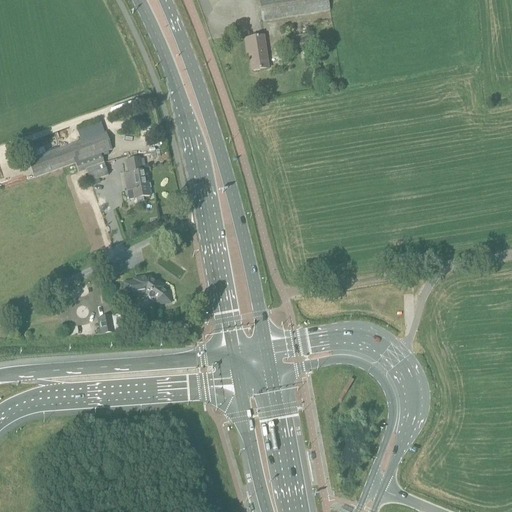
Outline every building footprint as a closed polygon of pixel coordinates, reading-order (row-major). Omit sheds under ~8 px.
[(330,11),(328,0),(259,0),(262,22),(330,11)] [(54,28),(62,26),(59,12),(51,14),(54,28)] [(89,33),(90,43),(103,41),(101,31),(89,33)] [(310,34),(284,38),(287,52),(312,47),(310,34)] [(89,46),(85,35),(75,38),(79,49),(89,46)] [(263,37),(245,40),(247,51),(249,50),(252,72),(268,69),(263,37)] [(27,161),(34,179),(75,164),(79,174),(86,171),(104,164),(101,155),(112,151),(106,133),(27,161)] [(128,174),(124,175),(127,192),(133,191),(135,200),(150,197),(148,190),(148,185),(145,171),(142,172),(140,159),(126,162),(128,174)] [(108,176),(104,164),(86,171),(91,182),(108,176)] [(137,280),(138,282),(125,284),(127,297),(146,294),(149,296),(148,297),(148,298),(149,299),(149,300),(150,300),(152,300),(153,299),(156,301),(157,305),(170,303),(168,293),(157,285),(158,284),(149,278),(137,280)] [(86,312),(87,304),(79,303),(78,311),(86,312)] [(100,330),(96,331),(97,336),(101,335),(101,336),(114,333),(111,318),(98,320),(100,330)]
